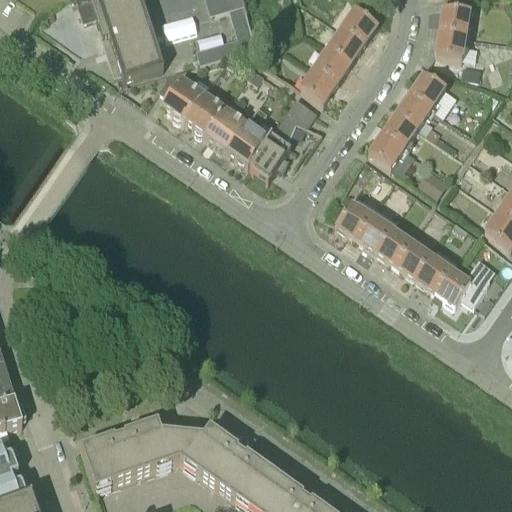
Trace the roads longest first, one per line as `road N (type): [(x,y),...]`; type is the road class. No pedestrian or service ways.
road 1 (residential): [(363,511),(171,382),(153,380),(36,417)]
road 2 (residential): [(408,0),(399,57),(278,235)]
road 3 (residential): [(471,370),(278,235)]
road 4 (residential): [(278,235),(108,119)]
road 5 (residential): [(0,286),(15,251),(108,119)]
road 6 (residential): [(108,119),(0,45)]
